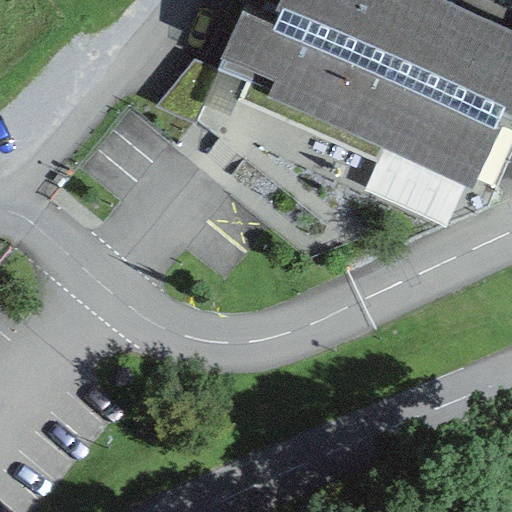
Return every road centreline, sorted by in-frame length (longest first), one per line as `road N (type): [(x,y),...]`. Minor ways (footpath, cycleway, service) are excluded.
road 1 (residential): [(0,208),(131,311),(196,339),(294,331),(511,237)]
road 2 (unclassified): [(204,511),(511,384)]
road 3 (residential): [(0,166),(156,0)]
